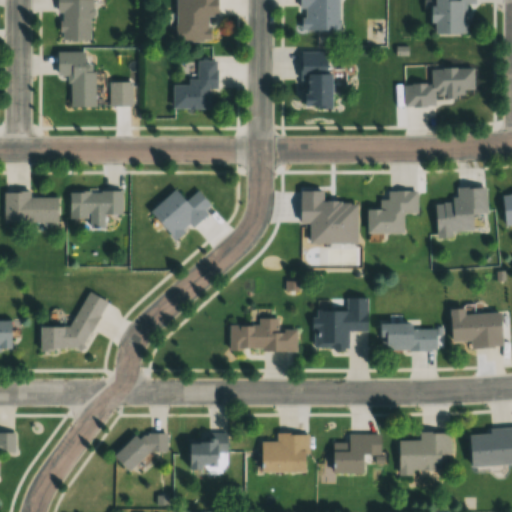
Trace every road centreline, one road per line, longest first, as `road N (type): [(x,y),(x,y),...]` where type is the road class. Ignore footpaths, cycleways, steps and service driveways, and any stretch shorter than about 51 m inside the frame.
road 1 (residential): [(0,392),(511,386)]
road 2 (residential): [(0,148),(511,144)]
road 3 (residential): [(32,511),(53,469),(115,393),(140,333),(252,225),(260,150)]
road 4 (residential): [(259,0),(260,150)]
road 5 (residential): [(17,0),(17,149)]
